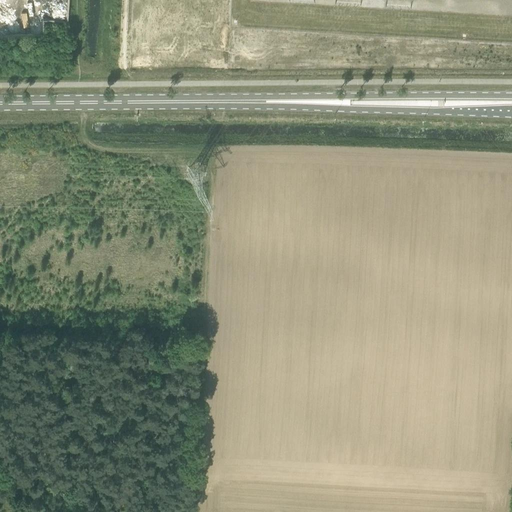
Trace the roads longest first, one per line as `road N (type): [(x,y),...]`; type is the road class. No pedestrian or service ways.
road 1 (track): [(83,103),(87,145),(201,150),(213,161),(198,511)]
road 2 (secondary): [(212,101),(511,114)]
road 3 (secondary): [(511,96),(212,101)]
road 4 (secondary): [(0,103),(212,101)]
